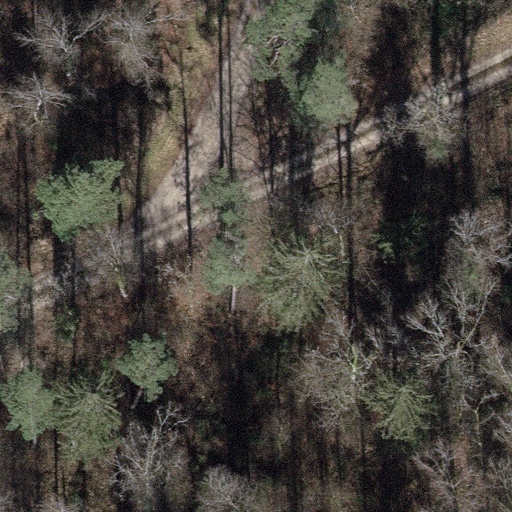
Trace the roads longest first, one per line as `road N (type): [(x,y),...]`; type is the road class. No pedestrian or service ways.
road 1 (track): [(0,314),(511,60)]
road 2 (track): [(257,0),(192,219)]
